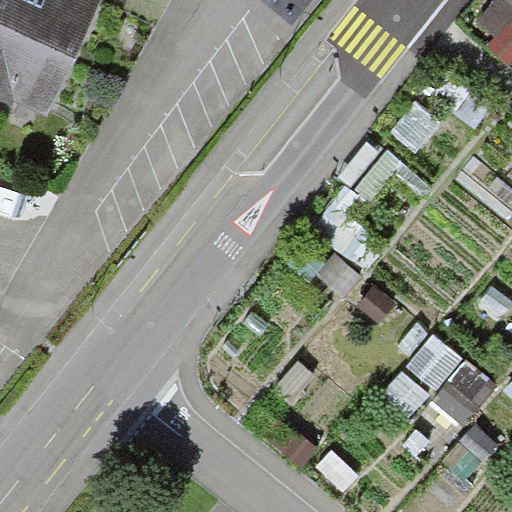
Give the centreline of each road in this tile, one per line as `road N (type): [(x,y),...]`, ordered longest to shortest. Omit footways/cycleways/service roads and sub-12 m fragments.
road 1 (tertiary): [(396,0),(108,371)]
road 2 (residential): [(281,511),(108,371)]
road 3 (tertiary): [(108,371),(0,505)]
